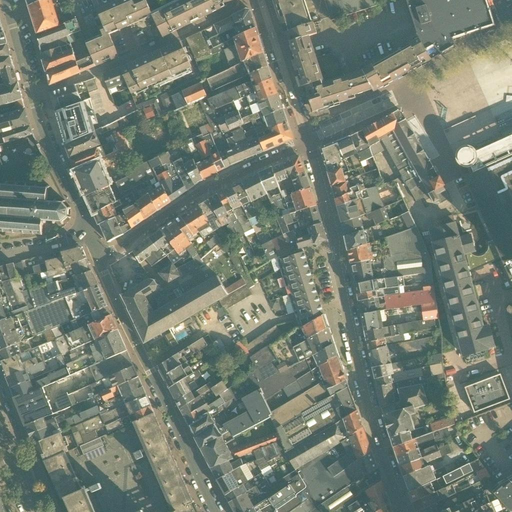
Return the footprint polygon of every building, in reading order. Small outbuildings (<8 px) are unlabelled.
[(54,6),(51,0),(46,0),(29,6),(31,12),(34,25),(55,17),(52,7),(54,6)] [(152,0),(122,0),(97,11),(104,26),(100,28),(103,35),(104,37),(86,44),(91,57),(92,57),(93,60),(95,67),(119,57),(118,56),(110,35),(108,35),(107,33),(151,14),(152,13),(149,7),(154,4),(152,0)] [(163,37),(222,8),(219,0),(179,0),(152,13),(151,14),(163,37)] [(235,0),(219,0),(222,8),(227,6),(226,3),(235,0)] [(317,59),(316,57),(311,42),(309,37),(317,34),(313,23),(310,24),(301,0),(273,0),(282,28),(288,44),(290,43),(292,48),(294,54),(291,55),(301,87),(305,86),(312,108),(311,109),(313,114),(318,112),(317,111),(356,98),(355,96),(360,94),(364,92),(373,90),(374,92),(431,60),(417,34),(406,40),(409,45),(373,66),(373,65),(362,71),(362,72),(353,75),(349,76),(345,78),(338,58),(330,54),(317,59)] [(324,0),(331,21),(377,6),(375,0),(324,0)] [(417,34),(431,60),(441,54),(442,56),(457,48),(456,46),(453,39),(465,35),(466,37),(482,32),(494,26),(495,25),(490,10),(492,10),(488,0),(406,0),(417,34)] [(253,19),(250,11),(247,10),(214,25),(219,36),(253,19)] [(89,33),(99,29),(92,13),(82,18),(89,33)] [(38,35),(58,27),(55,17),(34,25),(38,35)] [(216,48),(256,28),(253,19),(219,36),(217,36),(215,37),(209,40),(207,41),(209,46),(212,46),(213,49),(216,48)] [(67,36),(67,37),(81,31),(76,20),(74,21),(70,22),(58,27),(38,35),(40,47),(67,36)] [(237,46),(259,37),(256,28),(216,48),(213,49),(211,50),(211,51),(210,51),(212,55),(224,50),(224,51),(237,46)] [(207,45),(207,46),(200,32),(186,39),(197,62),(212,55),(210,51),(207,45)] [(70,44),(67,37),(67,36),(40,47),(42,54),(70,44)] [(231,68),(264,54),(259,37),(237,46),(224,51),(231,68)] [(180,42),(120,69),(132,94),(192,67),(180,42)] [(0,60),(11,57),(8,44),(0,46),(0,60)] [(73,50),(70,44),(42,54),(43,60),(43,61),(73,50)] [(84,60),(84,59),(83,55),(76,58),(73,50),(43,61),(47,73),(76,62),(76,63),(84,60)] [(249,75),(268,67),(264,54),(231,68),(226,71),(207,80),(213,92),(245,78),(250,75),(249,75)] [(0,70),(14,66),(11,57),(0,60),(0,70)] [(95,67),(93,60),(92,57),(91,57),(84,59),(84,60),(76,63),(76,62),(47,73),(50,85),(80,73),(95,67)] [(5,87),(18,84),(14,66),(0,70),(0,86),(5,85),(5,86),(5,87)] [(239,94),(272,79),(268,67),(249,75),(250,75),(252,82),(250,83),(236,88),(237,90),(237,89),(239,94)] [(120,69),(104,75),(109,90),(116,87),(119,92),(128,89),(120,69)] [(201,83),(205,82),(202,76),(160,97),(166,110),(161,112),(156,99),(136,106),(138,111),(142,110),(154,105),(159,117),(171,113),(166,100),(170,99),(172,98),(172,97),(201,83)] [(89,93),(95,91),(98,90),(94,78),(78,84),(50,94),(56,112),(67,108),(79,104),(83,103),(79,94),(88,91),(89,93)] [(242,100),(274,85),(272,79),(239,94),(242,100)] [(172,97),(172,98),(178,110),(200,101),(207,98),(201,83),(172,97)] [(0,97),(21,93),(18,84),(5,87),(5,86),(0,87),(0,97)] [(242,107),(243,110),(278,95),(274,85),(242,100),(239,101),(242,107)] [(237,89),(237,90),(236,88),(223,95),(208,101),(213,112),(239,101),(242,100),(239,94),(237,89)] [(0,105),(23,100),(21,93),(0,97),(0,105)] [(252,122),(265,117),(283,109),(278,95),(243,110),(242,107),(223,115),(216,118),(217,121),(225,117),(231,131),(242,127),(248,124),(252,122)] [(450,145),(511,117),(511,96),(507,96),(507,97),(502,96),(445,122),(448,110),(443,108),(440,122),(444,123),(440,124),(450,145)] [(243,161),(237,147),(231,131),(225,117),(217,121),(216,118),(213,112),(208,101),(207,98),(200,101),(214,134),(211,135),(217,148),(226,169),(231,165),(243,161)] [(223,115),(242,107),(239,101),(213,112),(216,118),(223,115)] [(113,123),(111,118),(104,122),(88,128),(85,122),(94,119),(92,112),(83,115),(79,104),(67,108),(56,112),(65,145),(66,146),(95,133),(94,132),(101,129),(102,129),(113,123)] [(0,134),(30,126),(25,109),(10,114),(10,113),(9,114),(0,116),(0,134)] [(270,130),(288,123),(283,109),(265,117),(252,122),(255,130),(258,135),(265,132),(268,131),(270,130)] [(370,147),(373,155),(387,149),(388,151),(390,156),(416,202),(429,195),(434,204),(440,201),(441,204),(450,199),(451,198),(450,198),(446,190),(443,187),(445,186),(440,178),(439,178),(436,173),(438,172),(435,167),(434,168),(430,161),(430,162),(403,113),(402,113),(402,112),(401,112),(400,111),(398,111),(397,112),(363,131),(370,147)] [(97,137),(99,136),(119,127),(117,122),(113,123),(102,129),(101,129),(94,132),(95,133),(66,146),(71,160),(98,149),(102,147),(97,137)] [(255,130),(252,122),(248,124),(242,127),(245,134),(249,143),(248,143),(253,156),(264,152),(258,135),(255,130)] [(274,140),(276,147),(293,140),(288,123),(270,130),(268,131),(272,141),(274,140)] [(0,144),(4,144),(34,135),(30,126),(0,134),(0,144)] [(243,161),(253,156),(248,143),(249,143),(245,134),(242,127),(231,131),(233,137),(237,147),(243,161)] [(272,141),(268,131),(265,132),(258,135),(264,152),(276,147),(274,140),(272,141)] [(378,169),(373,155),(370,147),(363,131),(350,137),(358,154),(361,161),(366,159),(371,172),(378,169)] [(128,149),(125,141),(121,132),(111,136),(114,143),(118,152),(102,159),(99,160),(75,171),(86,196),(110,186),(100,163),(110,158),(128,149)] [(203,138),(202,135),(194,138),(197,145),(195,146),(191,139),(187,141),(188,143),(187,143),(187,144),(189,149),(190,149),(192,154),(191,154),(194,160),(194,161),(197,167),(203,180),(218,172),(209,151),(203,138)] [(218,172),(226,169),(217,148),(211,135),(203,138),(209,151),(218,172)] [(31,147),(36,145),(32,136),(27,138),(31,147)] [(107,146),(114,143),(111,136),(106,139),(109,144),(106,145),(107,146)] [(363,167),(361,161),(358,154),(350,137),(337,142),(343,157),(349,172),(355,170),(355,171),(363,167)] [(325,163),(343,157),(337,142),(323,147),(323,148),(321,151),(325,163)] [(184,164),(194,186),(203,180),(197,167),(194,161),(194,160),(191,154),(192,154),(190,149),(189,149),(187,144),(178,149),(184,164)] [(469,168),(471,167),(473,172),(464,176),(479,210),(500,257),(511,282),(511,148),(506,151),(481,162),(477,161),(478,159),(478,157),(478,155),(477,152),(476,151),(474,149),(472,148),(470,147),(468,146),(466,146),(464,147),(462,147),(460,149),(458,150),(457,152),(456,154),(456,157),(456,159),(457,161),(458,163),(459,165),(461,166),(463,167),(465,168),(467,168),(469,168)] [(99,160),(102,159),(98,149),(71,160),(75,171),(99,160)] [(187,191),(194,186),(184,164),(178,149),(168,153),(173,162),(176,169),(187,191)] [(180,196),(187,191),(176,169),(173,162),(168,153),(150,162),(156,173),(164,169),(172,184),(173,183),(180,196)] [(343,174),(349,172),(343,157),(325,163),(328,173),(342,168),(343,174)] [(288,179),(305,173),(299,158),(283,164),(286,174),(288,179)] [(157,176),(156,173),(150,162),(131,171),(132,175),(116,183),(122,195),(134,188),(143,184),(157,176)] [(291,186),(288,179),(286,174),(283,164),(272,168),(278,183),(281,192),(291,188),(291,186)] [(346,183),(360,177),(366,174),(363,167),(355,171),(355,170),(349,172),(343,174),(342,168),(328,173),(332,187),(346,183)] [(284,198),(281,192),(278,183),(272,168),(259,174),(269,198),(277,217),(283,214),(282,212),(289,210),(284,198)] [(171,202),(180,196),(173,183),(172,184),(164,169),(156,173),(157,176),(143,184),(145,189),(150,187),(160,182),(162,186),(171,202)] [(284,198),(310,188),(305,173),(288,179),(291,186),(291,188),(281,192),(284,198)] [(259,174),(243,183),(258,213),(261,211),(262,208),(260,203),(269,198),(259,174)] [(350,189),(363,185),(360,177),(346,183),(332,187),(335,199),(342,197),(344,195),(351,193),(350,189)] [(65,201),(64,200),(63,203),(57,202),(57,200),(55,200),(55,202),(47,202),(48,190),(51,187),(49,186),(46,188),(37,188),(38,184),(36,184),(35,187),(28,187),(28,184),(26,184),(26,187),(18,186),(18,183),(16,183),(16,186),(8,185),(8,182),(6,182),(6,185),(0,184),(0,232),(42,235),(43,223),(45,224),(46,221),(54,222),(53,224),(55,224),(55,222),(61,222),(62,225),(64,224),(63,222),(67,218),(70,219),(71,217),(68,216),(69,210),(71,209),(71,208),(68,208),(64,204),(65,201)] [(158,211),(171,202),(162,186),(160,182),(150,187),(145,189),(158,211)] [(243,183),(233,187),(252,227),(262,222),(257,213),(258,213),(243,183)] [(158,211),(145,189),(143,184),(134,188),(148,218),(158,211)] [(369,198),(366,190),(365,190),(363,185),(350,189),(351,193),(344,195),(342,197),(335,199),(338,207),(360,199),(361,201),(369,198)] [(117,202),(116,198),(110,186),(86,196),(94,213),(107,207),(113,204),(116,209),(123,205),(120,201),(121,201),(120,200),(117,202)] [(253,229),(252,227),(233,187),(224,192),(244,232),(245,233),(253,229)] [(354,219),(355,219),(360,217),(366,215),(373,212),(384,208),(376,187),(366,190),(369,198),(361,201),(360,199),(338,207),(338,210),(342,209),(343,215),(342,215),(342,221),(342,222),(342,223),(354,219)] [(132,194),(137,204),(138,204),(145,220),(148,218),(134,188),(122,195),(123,198),(124,199),(129,196),(132,194)] [(284,198),(289,210),(290,214),(300,211),(316,206),(310,188),(284,198)] [(238,235),(244,232),(224,192),(218,195),(238,235)] [(99,226),(101,225),(124,211),(137,204),(132,194),(129,196),(124,199),(123,198),(120,200),(121,201),(120,201),(123,205),(116,209),(113,204),(107,207),(94,213),(99,226)] [(228,236),(229,238),(235,249),(243,245),(238,235),(218,195),(209,200),(223,227),(229,224),(230,226),(228,227),(231,234),(228,236)] [(228,236),(223,227),(209,200),(199,205),(222,242),(229,238),(228,236)] [(133,229),(145,220),(138,204),(137,204),(124,211),(133,229)] [(222,242),(199,205),(186,213),(212,251),(222,242)] [(309,227),(322,224),(316,206),(300,211),(290,214),(294,223),(298,221),(301,229),(309,227)] [(376,226),(379,225),(389,221),(384,208),(373,212),(366,215),(369,221),(373,220),(376,226)] [(444,226),(429,230),(464,356),(484,351),(489,350),(489,348),(495,347),(489,326),(483,328),(468,272),(500,257),(479,210),(474,212),(477,218),(481,227),(488,242),(488,245),(489,247),(488,249),(488,251),(486,253),(485,254),(483,255),(481,256),(478,256),(476,255),(475,252),(471,236),(459,239),(455,223),(444,226)] [(124,235),(133,229),(124,211),(101,225),(108,243),(124,235)] [(408,230),(416,227),(409,212),(401,215),(408,230)] [(212,251),(186,213),(181,217),(208,255),(212,251)] [(287,226),(292,224),(294,223),(290,214),(277,219),(284,235),(290,233),(287,226)] [(208,255),(181,217),(175,221),(202,261),(208,255)] [(345,237),(364,231),(362,222),(360,217),(355,219),(354,219),(342,223),(345,237)] [(202,261),(175,221),(161,231),(183,260),(179,262),(181,264),(184,262),(185,262),(188,260),(182,253),(188,249),(190,251),(189,251),(194,259),(177,269),(183,277),(188,274),(205,265),(202,261)] [(284,235),(290,250),(299,247),(296,240),(297,240),(292,224),(287,226),(290,233),(284,235)] [(315,244),(326,241),(327,240),(322,224),(309,227),(301,229),(302,230),(309,227),(311,235),(315,244)] [(430,259),(423,241),(416,227),(408,230),(387,237),(384,238),(388,247),(389,250),(391,256),(390,256),(383,257),(385,269),(386,279),(403,277),(424,274),(432,273),(430,259)] [(364,231),(368,244),(370,244),(375,242),(371,228),(364,231)] [(174,265),(179,262),(183,260),(161,231),(149,240),(157,251),(161,248),(171,261),(172,263),(173,263),(174,265)] [(367,244),(368,244),(364,231),(345,237),(348,251),(367,244)] [(292,253),(290,250),(284,235),(272,241),(280,256),(281,257),(292,253)] [(302,248),(315,244),(311,235),(297,240),(296,240),(299,247),(290,250),(292,253),(300,250),(303,249),(302,248)] [(389,250),(388,247),(384,238),(375,242),(370,244),(370,247),(367,247),(368,253),(371,253),(372,253),(376,252),(377,256),(372,257),(372,258),(369,258),(369,260),(370,260),(383,257),(390,256),(391,256),(389,250)] [(168,263),(171,261),(161,248),(157,251),(149,240),(133,251),(140,264),(147,260),(169,285),(183,277),(177,269),(174,265),(173,263),(172,263),(163,270),(157,263),(164,258),(168,263)] [(270,261),(271,260),(280,256),(272,241),(262,246),(270,261)] [(368,244),(367,244),(348,251),(351,265),(361,263),(361,262),(366,261),(370,261),(369,260),(369,258),(372,258),(372,257),(377,256),(376,252),(372,253),(371,253),(368,253),(367,247),(370,247),(370,244),(368,244)] [(78,247),(61,251),(63,257),(66,267),(71,266),(87,259),(83,249),(84,247),(79,245),(78,247)] [(281,257),(281,259),(277,260),(280,270),(289,295),(283,297),(288,315),(294,313),(321,304),(304,252),(301,253),(301,251),(303,251),(303,249),(300,250),(292,253),(281,257)] [(246,285),(249,289),(255,286),(236,252),(230,256),(238,269),(243,278),(246,285)] [(47,271),(66,267),(63,257),(46,262),(46,263),(33,267),(35,274),(39,273),(47,271)] [(370,260),(375,280),(375,281),(386,279),(385,269),(383,257),(370,260)] [(47,271),(49,278),(66,274),(67,280),(83,275),(92,271),(87,259),(71,266),(66,267),(47,271)] [(375,281),(375,280),(370,260),(369,260),(370,261),(366,261),(361,262),(361,263),(351,265),(355,285),(375,281)] [(0,267),(0,275),(2,281),(8,296),(12,306),(20,303),(24,313),(52,303),(47,285),(24,291),(20,278),(18,278),(14,264),(0,267)] [(52,303),(98,285),(92,271),(83,275),(67,280),(66,280),(66,283),(68,283),(71,290),(64,292),(61,281),(47,285),(52,303)] [(424,274),(425,284),(426,284),(433,283),(432,275),(432,273),(424,274)] [(219,300),(229,295),(218,276),(168,305),(158,310),(155,313),(135,324),(145,343),(219,300)] [(380,290),(400,287),(405,287),(403,277),(386,279),(375,281),(355,285),(357,295),(380,290)] [(157,292),(158,285),(157,285),(155,282),(156,281),(155,280),(154,281),(150,280),(149,280),(146,282),(145,281),(144,281),(145,283),(139,286),(138,285),(137,286),(138,287),(131,291),(130,290),(129,290),(130,292),(124,296),(123,294),(122,295),(128,306),(127,307),(135,324),(155,313),(149,302),(155,301),(156,301),(158,310),(168,305),(164,296),(157,292)] [(12,306),(8,296),(2,281),(0,282),(0,322),(24,313),(20,303),(12,306)] [(30,327),(103,296),(98,285),(52,303),(24,313),(30,327)] [(229,295),(219,300),(225,311),(252,295),(249,289),(246,285),(229,295)] [(384,296),(400,294),(400,287),(380,290),(357,295),(359,302),(378,298),(384,297),(384,296)] [(361,315),(380,311),(383,311),(396,309),(400,308),(419,305),(422,321),(435,319),(438,319),(436,303),(434,289),(423,291),(400,294),(384,296),(384,297),(378,298),(359,302),(361,315)] [(71,322),(108,307),(103,296),(30,327),(34,337),(44,333),(52,330),(62,326),(71,322)] [(324,315),(321,305),(321,304),(294,313),(297,321),(299,328),(300,329),(324,315)] [(95,323),(112,316),(108,307),(71,322),(75,331),(95,323)] [(380,311),(361,315),(365,332),(382,328),(380,311)] [(34,337),(30,327),(24,313),(0,322),(0,351),(18,344),(28,340),(34,337)] [(260,384),(315,355),(334,344),(324,315),(300,329),(299,328),(284,337),(276,326),(246,347),(249,355),(250,358),(257,369),(254,371),(260,384)] [(61,355),(68,352),(118,330),(112,316),(95,323),(75,331),(66,335),(57,339),(55,340),(61,355)] [(403,335),(412,333),(412,332),(436,328),(435,319),(422,321),(409,324),(383,328),(382,328),(365,332),(367,343),(385,339),(403,335)] [(57,339),(66,335),(62,326),(52,330),(57,339)] [(48,343),(55,340),(57,339),(52,330),(44,333),(48,343)] [(73,363),(123,340),(118,330),(68,352),(73,362),(73,363)] [(404,341),(403,335),(385,339),(367,343),(369,352),(387,346),(386,344),(404,341)] [(163,377),(187,362),(188,362),(184,356),(186,355),(188,358),(202,349),(204,352),(209,348),(203,338),(158,367),(163,377)] [(0,361),(1,363),(32,350),(28,340),(18,344),(0,351),(0,361)] [(97,364),(127,351),(123,340),(73,363),(73,362),(66,365),(71,376),(97,364)] [(175,340),(170,343),(173,348),(178,345),(175,340)] [(240,359),(249,355),(246,347),(244,342),(235,346),(240,359)] [(297,380),(338,356),(334,344),(315,355),(260,384),(266,399),(297,380)] [(373,368),(397,363),(392,346),(387,347),(387,346),(369,352),(373,368)] [(1,363),(7,378),(39,364),(43,362),(44,362),(38,347),(26,352),(32,350),(1,363)] [(127,351),(97,364),(104,380),(134,367),(127,351)] [(432,356),(434,366),(442,364),(442,354),(432,356)] [(323,382),(343,372),(338,356),(297,380),(304,393),(323,382)] [(11,388),(30,380),(34,379),(33,375),(46,369),(44,365),(43,362),(39,364),(7,378),(11,388)] [(201,368),(205,366),(202,362),(195,366),(191,368),(187,362),(163,377),(169,388),(198,370),(201,369),(201,368)] [(394,374),(393,371),(402,369),(402,368),(405,367),(404,362),(397,363),(373,368),(375,379),(394,374)] [(437,375),(444,374),(442,364),(434,366),(430,366),(432,376),(437,375)] [(66,365),(47,374),(49,377),(51,384),(71,376),(66,365)] [(95,396),(139,377),(134,367),(104,380),(91,386),(95,396)] [(403,381),(417,378),(423,377),(422,368),(403,372),(394,374),(375,379),(377,388),(403,381)] [(176,401),(207,382),(203,376),(202,376),(198,370),(169,388),(176,401)] [(266,399),(260,384),(254,371),(236,383),(228,389),(234,399),(236,401),(242,398),(244,402),(240,404),(239,405),(238,405),(238,406),(237,408),(237,409),(237,410),(237,411),(237,412),(237,413),(239,416),(223,425),(224,427),(219,430),(215,425),(195,438),(201,448),(230,431),(234,437),(271,418),(270,416),(272,414),(271,413),(265,399),(266,399)] [(329,389),(346,380),(343,372),(323,382),(325,390),(329,388),(329,389)] [(474,413),(510,400),(500,375),(465,388),(474,413)] [(433,433),(448,428),(455,425),(461,423),(451,376),(445,377),(446,380),(445,380),(452,416),(430,424),(433,433)] [(28,394),(38,389),(43,388),(51,384),(49,377),(36,382),(35,384),(36,385),(33,386),(30,380),(11,388),(15,399),(25,395),(28,394)] [(123,396),(143,387),(139,377),(95,396),(87,400),(91,409),(106,403),(105,401),(114,397),(122,394),(123,396)] [(181,409),(218,384),(214,377),(207,382),(176,401),(181,409)] [(398,390),(418,386),(417,378),(403,381),(377,388),(380,399),(393,395),(393,394),(395,393),(395,391),(398,390)] [(227,389),(228,389),(236,383),(234,380),(225,386),(227,389)] [(275,429),(349,387),(346,380),(329,389),(329,388),(325,390),(323,382),(304,393),(271,413),(272,414),(270,416),(271,418),(275,429)] [(227,389),(225,386),(222,381),(218,384),(181,409),(185,418),(207,404),(218,396),(227,389)] [(390,438),(391,438),(421,428),(416,414),(415,410),(428,405),(422,385),(418,386),(398,390),(402,403),(382,409),(386,424),(390,438)] [(71,418),(74,425),(76,424),(100,414),(101,416),(114,410),(147,396),(143,387),(123,396),(106,403),(91,409),(71,418)] [(332,427),(357,410),(349,387),(275,429),(278,434),(280,441),(254,451),(257,460),(284,451),(285,452),(285,453),(332,427)] [(53,414),(43,388),(38,389),(28,394),(25,395),(15,399),(26,425),(44,418),(53,414)] [(223,405),(234,399),(228,389),(227,389),(218,396),(220,398),(209,406),(207,404),(185,418),(189,425),(194,422),(195,423),(201,419),(200,418),(211,411),(212,411),(223,404),(223,405)] [(382,408),(382,409),(402,403),(398,390),(395,391),(395,393),(393,394),(393,395),(380,399),(382,408)] [(75,396),(76,401),(89,397),(87,392),(75,396)] [(67,393),(56,398),(61,411),(73,406),(68,395),(67,393)] [(82,437),(83,441),(84,444),(98,438),(95,431),(106,426),(151,406),(147,396),(114,410),(101,416),(82,423),(71,428),(73,434),(79,431),(81,434),(82,437)] [(227,411),(223,405),(223,404),(212,411),(211,411),(200,418),(201,419),(195,423),(194,422),(189,425),(195,438),(215,425),(228,418),(225,413),(227,411)] [(109,433),(133,423),(155,413),(151,406),(106,426),(109,433)] [(349,437),(363,428),(357,410),(332,427),(285,453),(296,470),(331,449),(349,438),(349,437)] [(194,511),(189,505),(193,503),(194,503),(155,413),(133,423),(133,424),(136,423),(175,510),(172,511),(169,511),(194,511)] [(66,420),(65,417),(64,415),(60,417),(59,416),(48,421),(46,422),(44,418),(26,425),(29,433),(29,435),(57,424),(58,424),(60,423),(66,420)] [(29,435),(33,444),(61,433),(52,436),(50,433),(60,429),(58,424),(57,424),(29,435)] [(421,428),(391,438),(394,447),(426,435),(423,427),(421,428)] [(307,496),(371,451),(363,428),(349,437),(349,438),(331,449),(296,470),(298,475),(294,477),(297,481),(304,491),(307,496)] [(426,435),(394,447),(397,457),(419,449),(418,445),(435,439),(436,443),(451,437),(448,428),(433,433),(426,435)] [(235,439),(234,437),(230,431),(201,448),(211,468),(245,455),(254,451),(280,441),(278,434),(230,452),(226,444),(235,439)] [(43,462),(44,461),(44,460),(63,453),(64,454),(66,453),(66,452),(68,451),(61,433),(33,444),(37,453),(40,460),(40,461),(41,462),(42,462),(43,462)] [(100,438),(80,447),(87,461),(107,453),(100,438)] [(439,451),(441,457),(451,453),(448,445),(438,449),(439,451)] [(439,451),(438,449),(437,446),(420,452),(419,449),(397,457),(400,467),(439,451)] [(134,453),(137,460),(144,457),(141,450),(134,453)] [(244,465),(257,460),(254,451),(245,455),(211,468),(217,480),(244,465)] [(226,496),(246,483),(262,473),(261,471),(270,465),(271,467),(277,464),(274,459),(285,452),(284,451),(257,460),(244,465),(217,480),(226,496)] [(377,468),(378,468),(371,451),(307,496),(309,500),(315,509),(354,482),(377,469),(377,468)] [(441,457),(439,451),(400,467),(404,477),(425,468),(424,464),(441,457)] [(80,491),(64,454),(63,453),(44,460),(44,461),(61,500),(65,499),(70,511),(92,511),(83,491),(84,490),(83,490),(80,491)] [(425,468),(404,477),(409,493),(437,479),(437,480),(443,477),(457,470),(454,463),(433,472),(430,466),(425,468)] [(473,471),(471,468),(469,464),(457,470),(443,477),(447,485),(465,476),(464,475),(473,471)] [(481,482),(487,479),(490,477),(485,468),(476,472),(481,482)] [(294,477),(292,478),(290,474),(270,487),(267,481),(249,491),(250,493),(229,503),(234,511),(247,511),(297,481),(294,477)] [(441,489),(437,480),(437,479),(409,493),(413,503),(441,489)] [(511,511),(511,481),(511,482),(510,480),(503,487),(501,485),(500,486),(502,487),(494,494),(511,511)] [(272,511),(304,491),(297,481),(247,511),(272,511)] [(351,511),(354,511),(386,492),(382,481),(365,491),(368,497),(358,503),(357,502),(348,507),(351,511)] [(335,511),(362,494),(354,482),(315,509),(310,511),(335,511)] [(244,486),(247,485),(246,483),(226,496),(229,503),(250,493),(249,491),(249,490),(247,491),(244,486)] [(100,484),(91,487),(93,493),(102,489),(100,484)] [(415,511),(417,511),(435,504),(456,493),(452,484),(441,489),(413,503),(415,511)] [(290,511),(309,500),(307,496),(304,491),(272,511),(290,511)] [(494,511),(487,495),(485,491),(476,495),(483,511),(494,511)] [(376,511),(391,503),(386,492),(354,511),(376,511)] [(474,511),(483,511),(476,495),(476,496),(478,501),(475,502),(473,499),(468,501),(473,511),(474,511)] [(441,511),(457,505),(460,503),(457,498),(446,504),(444,503),(440,505),(440,508),(437,509),(438,511),(441,511)] [(310,511),(315,509),(309,500),(290,511),(310,511)] [(459,511),(474,511),(473,511),(468,501),(463,504),(457,506),(459,511)] [(393,511),(391,503),(376,511),(393,511)]
